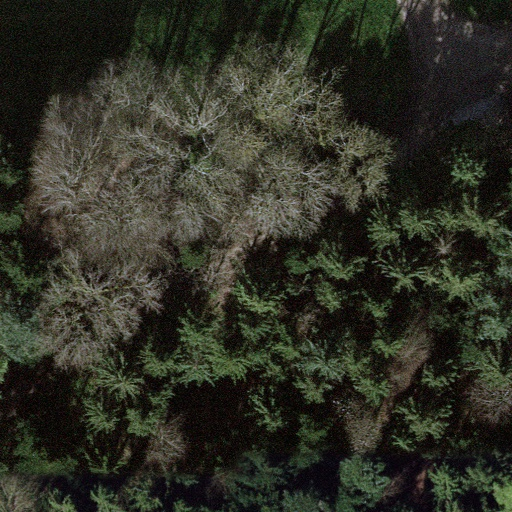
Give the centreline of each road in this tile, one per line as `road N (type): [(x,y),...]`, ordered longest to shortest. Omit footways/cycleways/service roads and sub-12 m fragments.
road 1 (track): [(0,349),(447,129),(409,28)]
road 2 (track): [(447,129),(382,511)]
